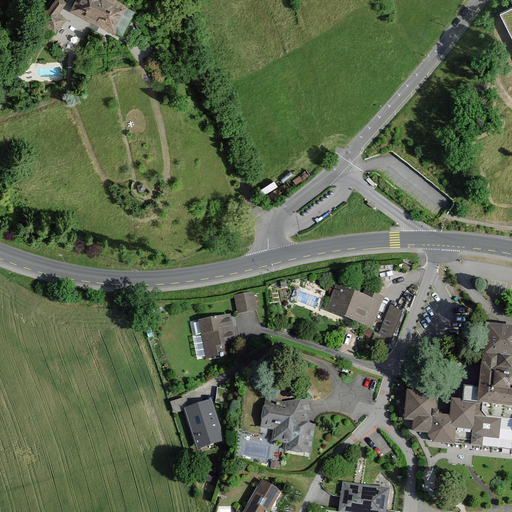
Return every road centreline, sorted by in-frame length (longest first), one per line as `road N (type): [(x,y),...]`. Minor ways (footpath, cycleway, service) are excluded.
road 1 (residential): [(435,239),(433,265),(376,417),(336,451),(304,511)]
road 2 (tertiary): [(0,253),(79,277),(121,280),(267,260)]
road 3 (residential): [(478,0),(340,167)]
road 4 (tertiary): [(267,260),(358,242),(435,239)]
road 5 (residential): [(340,167),(272,221),(267,260)]
